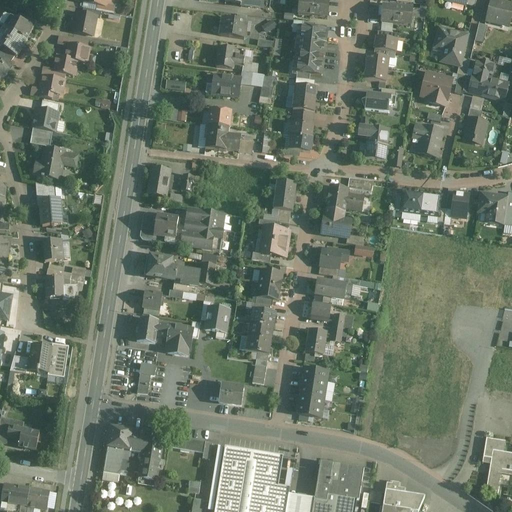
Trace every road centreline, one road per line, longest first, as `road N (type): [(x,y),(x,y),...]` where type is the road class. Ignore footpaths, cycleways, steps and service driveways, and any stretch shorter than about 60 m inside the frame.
road 1 (secondary): [(157,0),(93,403)]
road 2 (residential): [(275,431),(318,169)]
road 3 (residential): [(0,126),(18,170),(29,319)]
road 4 (residential): [(493,313),(458,462),(440,489)]
road 5 (residential): [(93,403),(275,431)]
road 6 (residential): [(275,431),(370,449),(440,489)]
road 7 (residential): [(318,169),(144,153)]
road 8 (residential): [(318,169),(342,106),(354,4)]
road 9 (residential): [(0,116),(69,0)]
road 10 (residential): [(440,180),(318,169)]
